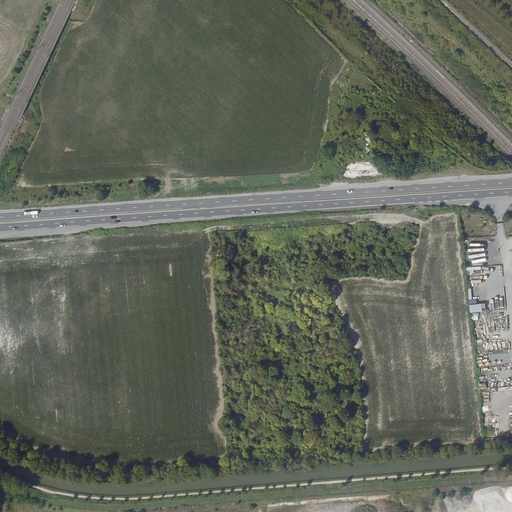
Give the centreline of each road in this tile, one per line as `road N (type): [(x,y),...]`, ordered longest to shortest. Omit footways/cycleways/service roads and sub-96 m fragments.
road 1 (trunk): [(511,182),(168,205)]
road 2 (trunk): [(173,215),(511,192)]
road 3 (primary): [(0,4),(168,205)]
road 4 (trunk): [(0,227),(173,215)]
road 5 (trunk): [(168,205),(0,217)]
